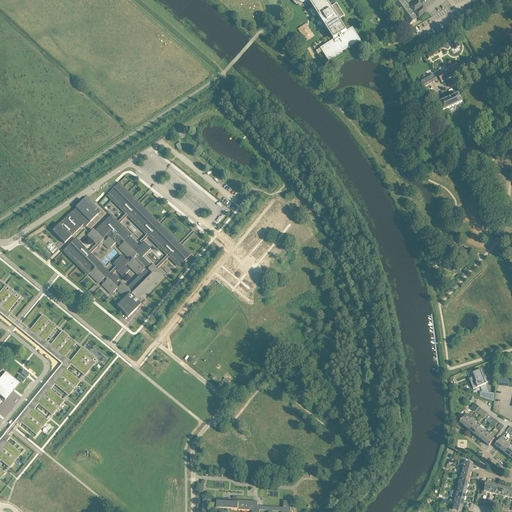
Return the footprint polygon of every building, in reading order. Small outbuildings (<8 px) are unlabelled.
[(287,0),(288,1),(289,0),(292,0),(294,2),(294,3),(295,4),(296,5),(297,5),(298,6),(299,6),(301,7),(302,7),(303,7),(304,7),(305,7),(306,6),(307,6),(308,5),(310,4),(334,40),(320,48),(328,61),(360,40),(352,28),(347,31),(339,20),(345,16),(337,3),(331,7),(326,0),(287,0)] [(419,19),(427,12),(419,1),(410,7),(411,8),(409,10),(401,0),(400,0),(394,5),(402,15),(400,17),(407,27),(417,20),(416,19),(418,18),(419,19)] [(455,38),(450,41),(453,46),(454,46),(455,49),(458,48),(460,47),(455,38)] [(440,48),(426,56),(428,60),(431,58),(430,57),(439,52),(439,54),(442,52),(440,48)] [(427,62),(417,64),(420,73),(426,72),(429,71),(427,62)] [(438,75),(439,78),(442,82),(459,73),(455,66),(438,75)] [(434,74),(419,82),(422,88),(437,80),(434,74)] [(462,102),(461,99),(459,94),(439,103),(443,111),(462,102)] [(181,148),(182,151),(186,150),(184,141),(176,144),(177,149),(181,148)] [(110,215),(94,231),(93,230),(89,234),(98,243),(89,252),(76,238),(71,243),(70,242),(68,244),(69,245),(64,250),(76,262),(77,263),(76,265),(75,264),(76,265),(77,267),(78,267),(78,266),(79,265),(89,275),(91,273),(94,276),(95,275),(98,278),(97,279),(100,282),(101,282),(103,284),(106,287),(107,286),(110,289),(109,289),(113,293),(116,290),(118,288),(126,297),(124,299),(117,306),(125,314),(128,317),(141,305),(136,300),(141,296),(139,294),(161,272),(158,268),(170,256),(170,257),(179,266),(184,261),(185,262),(187,261),(186,260),(191,255),(181,245),(180,246),(179,244),(180,244),(179,243),(161,225),(160,224),(159,225),(158,224),(159,223),(140,204),(140,203),(139,204),(138,203),(138,202),(119,183),(114,188),(113,187),(111,188),(112,189),(107,194),(108,195),(126,213),(127,213),(118,222),(111,215),(110,215)] [(52,231),(61,240),(64,244),(84,224),(86,227),(98,215),(97,215),(101,212),(97,209),(86,197),(83,200),(75,208),(76,208),(72,212),(71,212),(63,220),(52,231)] [(252,283),(245,277),(242,281),(249,287),(252,283)] [(0,312),(6,318),(10,313),(8,312),(10,310),(9,309),(16,301),(12,297),(14,295),(9,291),(7,293),(3,290),(0,293),(0,312)] [(6,318),(25,333),(28,328),(10,313),(6,318)] [(28,328),(25,333),(33,339),(34,338),(35,340),(35,341),(53,356),(53,355),(55,356),(54,357),(62,363),(63,363),(63,365),(62,365),(56,372),(57,373),(55,374),(40,392),(41,393),(39,394),(38,393),(24,411),(25,412),(23,414),(22,413),(16,421),(20,425),(21,423),(23,425),(24,424),(34,432),(34,433),(36,435),(41,430),(38,428),(41,424),(44,426),(48,421),(46,419),(45,419),(37,413),(35,411),(35,410),(34,409),(38,404),(39,405),(40,404),(50,413),(50,414),(52,416),(57,410),(55,408),(57,405),(60,407),(64,401),(62,399),(61,400),(51,391),(51,390),(50,390),(55,384),(56,385),(67,393),(66,394),(68,396),(73,390),(71,388),(74,385),(76,387),(80,381),(79,380),(78,381),(68,372),(68,371),(67,370),(71,365),(75,368),(75,367),(77,369),(83,374),(83,375),(85,376),(89,371),(88,370),(90,368),(91,369),(94,365),(91,362),(92,361),(91,360),(93,357),(89,353),(89,354),(87,353),(87,352),(82,347),(80,350),(74,359),(73,358),(70,361),(65,357),(66,356),(65,355),(74,345),(74,346),(77,343),(71,338),(69,341),(66,338),(67,336),(62,331),(60,334),(61,334),(52,345),(51,344),(51,345),(45,341),(46,340),(45,339),(52,331),(54,329),(55,329),(57,327),(56,326),(56,327),(55,329),(41,317),(42,315),(43,316),(43,315),(42,315),(40,317),(41,318),(32,328),(30,330),(28,328)] [(474,377),(469,379),(471,383),(473,389),(480,387),(485,384),(486,384),(487,383),(482,370),(473,373),(474,377)] [(5,400),(15,387),(19,383),(6,372),(0,378),(0,393),(0,392),(2,394),(1,394),(2,395),(3,394),(4,395),(3,396),(4,397),(5,396),(6,397),(4,399),(5,400)] [(480,392),(480,397),(494,402),(495,394),(480,392)] [(476,412),(480,407),(475,403),(471,408),(476,412)] [(485,419),(489,415),(485,411),(481,416),(485,419)] [(256,447),(269,456),(276,447),(274,445),(276,442),(263,432),(267,426),(265,424),(266,422),(255,413),(246,425),(261,437),(257,443),(258,444),(256,447)] [(460,423),(465,427),(472,417),(467,414),(461,420),(460,421),(461,421),(459,423),(460,423)] [(477,421),(472,417),(465,427),(469,431),(475,424),(477,421)] [(5,434),(10,438),(20,425),(16,421),(5,434)] [(480,428),(475,424),(469,431),(474,434),(480,428)] [(485,431),(480,428),(474,434),(479,438),(485,431)] [(289,430),(281,440),(294,450),(295,447),(297,449),(301,443),(316,454),(318,452),(320,454),(327,444),(315,435),(314,437),(312,435),(308,441),(293,430),(291,432),(289,430)] [(487,434),(485,431),(479,438),(484,442),(489,435),(492,433),(489,431),(487,434)] [(0,478),(1,479),(5,473),(3,471),(2,472),(0,470),(0,459),(7,465),(7,466),(9,468),(14,463),(12,461),(15,457),(17,459),(21,454),(19,451),(18,452),(8,444),(8,443),(7,441),(10,438),(5,434),(0,440),(0,478)] [(215,435),(206,446),(220,457),(224,452),(226,454),(229,451),(237,458),(239,454),(245,459),(252,451),(239,441),(238,443),(236,441),(231,447),(215,435)] [(489,435),(484,442),(489,446),(490,445),(491,444),(494,439),(489,435)] [(497,443),(496,444),(495,446),(500,450),(505,443),(507,441),(502,437),(497,443)] [(510,447),(506,443),(505,443),(500,450),(505,453),(510,447)] [(471,464),(471,463),(472,460),(459,457),(458,460),(464,462),(463,468),(471,470),(473,464),(471,464)] [(471,470),(463,468),(460,467),(458,473),(461,474),(470,476),(471,470)] [(460,480),(458,486),(467,488),(468,482),(460,480)] [(482,489),(481,494),(486,496),(487,493),(490,493),(492,485),(486,484),(486,483),(485,485),(485,486),(484,490),(482,489)] [(452,491),(466,494),(467,488),(458,486),(455,485),(454,491),(452,491)] [(492,485),(490,493),(496,495),(498,486),(492,485)] [(502,496),(504,488),(498,486),(496,495),(495,497),(498,498),(499,496),(502,496)] [(504,488),(502,496),(508,498),(510,489),(504,488)] [(464,500),(466,494),(452,491),(451,497),(464,500)] [(453,504),(454,504),(463,506),(464,500),(451,497),(454,498),(453,504)] [(291,511),(293,502),(284,501),(283,508),(216,498),(218,507),(251,511),(291,511)]
